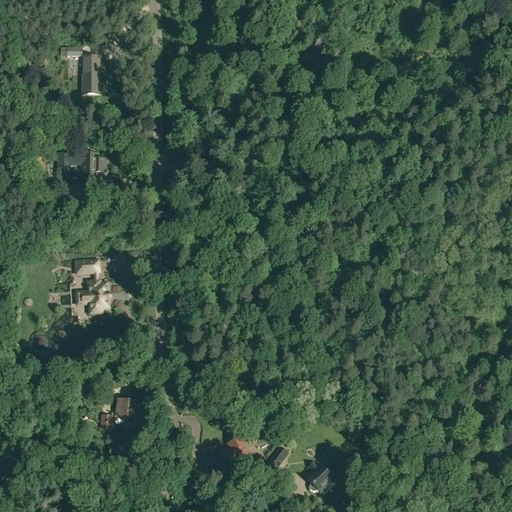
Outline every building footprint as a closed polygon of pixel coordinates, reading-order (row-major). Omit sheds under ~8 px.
[(67,57),(82,57),(82,49),(63,49),(63,53),(67,53),(67,57)] [(99,95),(99,88),(99,70),(98,70),(98,58),(83,58),(83,77),(82,77),(82,95),(99,95)] [(62,173),(68,173),(68,167),(82,167),(82,182),(96,182),(97,172),(106,173),(106,160),(97,160),(97,157),(62,156),(62,173)] [(60,196),(53,209),(58,213),(66,199),(60,196)] [(76,263),(77,274),(99,273),(98,262),(76,263)] [(108,311),(108,301),(109,301),(110,300),(110,299),(111,298),(111,297),(111,296),(110,295),(109,294),(108,294),(107,294),(107,284),(99,284),(99,282),(88,283),(88,293),(75,293),(76,305),(89,304),(89,314),(101,314),(101,311),(108,311)] [(135,418),(138,404),(118,401),(116,415),(135,418)] [(110,429),(112,417),(102,416),(100,428),(110,429)] [(120,445),(124,430),(113,427),(109,443),(120,445)] [(240,457),(247,454),(241,440),(228,445),(230,449),(221,454),(222,457),(221,457),(223,461),(224,460),(226,463),(234,459),(237,464),(242,462),(240,457)] [(278,447),(263,465),(271,472),(286,454),(278,447)] [(333,476),(333,473),(330,470),(327,470),(325,471),(318,464),(315,466),(313,464),(310,468),(312,470),(304,477),(312,485),(311,486),(310,490),(313,492),(316,492),(317,490),(320,494),(334,481),(331,478),(333,476)] [(327,493),(323,498),(331,506),(343,493),(332,483),(325,491),(327,493)]
